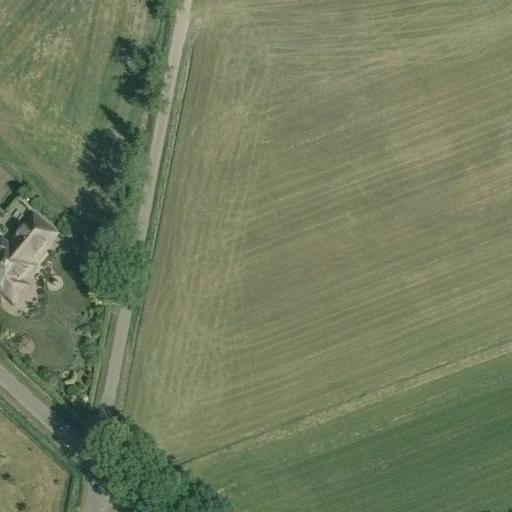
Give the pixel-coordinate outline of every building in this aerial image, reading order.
[(264,19),(266,0),(220,0),(219,12),(264,19)] [(389,10),(336,34),(406,187),(458,163),(389,10)] [(279,102),(290,41),(240,33),(220,145),(243,149),(252,97),(279,102)] [(251,117),(248,134),(280,139),(281,130),(314,136),(321,103),(285,96),(280,123),(251,117)] [(455,216),(511,199),(511,164),(446,185),(455,216)] [(32,269),(30,267),(55,237),(34,219),(8,249),(4,245),(0,249),(0,290),(8,298),(32,269)]
